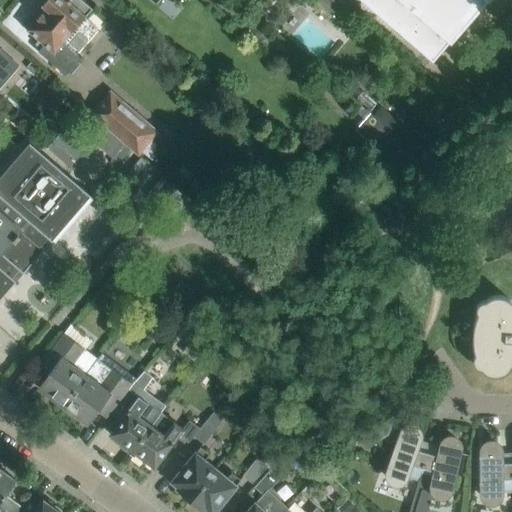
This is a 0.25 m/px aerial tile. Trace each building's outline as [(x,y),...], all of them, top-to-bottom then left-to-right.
[(46,7),(28,28),(45,43),(39,50),(66,73),(69,70),(72,72),(80,62),(78,60),(81,56),(76,52),(98,27),(85,15),(92,7),(84,0),(44,0),(45,1),(42,4),(46,7)] [(345,3),(341,0),(313,0),(319,4),(322,0),(327,0),(339,10),(345,3)] [(363,0),(395,28),(413,42),(433,60),(445,47),(485,0),(363,0)] [(0,66),(9,57),(0,49),(0,66)] [(111,90),(92,111),(92,112),(109,127),(128,143),(140,154),(160,130),(147,121),(111,90)] [(91,112),(82,122),(89,128),(100,137),(109,127),(92,112),(91,112)] [(390,130),(378,120),(370,112),(355,129),(376,148),(391,131),(390,130)] [(63,131),(48,148),(73,169),(92,146),(84,139),(79,145),(63,131)] [(0,300),(18,279),(15,276),(22,269),(25,271),(47,246),(44,243),(49,237),(52,239),(53,238),(52,238),(90,194),(91,195),(91,194),(30,141),(29,142),(30,142),(0,176),(0,300)] [(183,164),(175,174),(187,184),(195,174),(183,164)] [(320,182),(310,181),(309,192),(319,193),(320,182)] [(260,199),(257,204),(262,208),(266,202),(260,199)] [(120,274),(110,287),(117,293),(127,280),(120,274)] [(181,280),(171,291),(186,305),(196,294),(181,280)] [(511,301),(511,300),(509,298),(506,297),(504,296),(502,295),(499,295),(497,295),(494,295),(491,296),(488,298),(485,300),(483,300),(481,301),(479,302),(478,303),(477,305),(476,306),(476,308),(476,310),(476,312),(477,313),(476,317),(475,320),(474,325),(473,329),(473,332),(472,335),(472,338),(472,341),(473,344),(473,348),(474,352),(474,354),(473,356),(473,357),(473,359),(473,360),(473,361),(473,363),(474,364),(475,366),(476,366),(477,367),(478,368),(480,368),(481,368),(483,370),(486,372),(488,374),(492,375),(495,375),(496,375),(499,375),(501,374),(504,373),(506,371),(509,369),(510,367),(511,365),(511,364),(511,301)] [(55,365),(39,387),(64,404),(86,375),(85,374),(97,358),(84,349),(63,333),(45,358),(55,365)] [(132,384),(110,368),(109,364),(102,359),(98,359),(97,358),(85,374),(86,375),(64,404),(88,422),(103,401),(114,409),(123,397),(132,384)] [(123,416),(110,434),(121,441),(118,444),(130,453),(162,411),(138,394),(152,376),(144,371),(132,384),(131,386),(123,397),(114,409),(123,416)] [(184,426),(162,411),(130,453),(142,462),(144,458),(155,467),(178,437),(187,444),(194,435),(200,427),(190,419),(184,426)] [(213,411),(200,427),(194,435),(204,443),(224,419),(213,411)] [(419,480),(430,443),(419,440),(420,438),(420,436),(420,435),(420,434),(420,432),(419,430),(418,428),(417,427),(415,426),(414,425),(412,425),(410,425),(408,425),(407,426),(405,427),(404,428),(403,429),(402,429),(402,431),(388,470),(388,472),(387,474),(388,476),(388,477),(389,479),(390,480),(392,481),(394,482),(396,483),(398,483),(399,483),(401,482),(402,481),(404,480),(405,479),(405,478),(406,476),(419,480)] [(450,489),(460,448),(460,446),(459,444),(459,442),(458,441),(457,440),(455,439),(454,438),(452,438),(450,437),(448,438),(446,438),(444,440),(443,441),(442,443),(441,444),(441,446),(430,443),(419,480),(408,511),(427,511),(433,492),(434,493),(435,494),(437,495),(439,496),(442,496),(443,496),(444,495),(446,494),(447,493),(448,492),(449,491),(450,490),(450,489)] [(501,492),(501,491),(511,490),(511,452),(500,453),(501,451),(501,449),(500,447),(499,445),(498,444),(496,442),(494,441),(492,441),(490,441),(488,441),(487,442),(485,443),(484,445),(483,446),(482,448),(482,450),(482,491),(482,492),(482,494),(483,496),(484,498),(485,499),(487,500),(488,501),(490,502),(491,502),(492,502),(494,501),(496,500),(498,499),(499,498),(500,496),(500,494),(501,492)] [(191,500),(218,466),(205,457),(209,453),(201,446),(173,481),(179,486),(177,488),(191,500)] [(243,474),(255,484),(270,469),(270,468),(257,457),(243,474)] [(229,476),(218,466),(191,500),(204,511),(206,508),(211,511),(213,511),(241,478),(232,471),(229,476)] [(6,494),(16,480),(0,467),(0,511),(14,511),(21,506),(21,505),(6,494)] [(287,507),(269,489),(279,478),(270,469),(255,484),(256,484),(255,485),(263,492),(245,511),(281,511),(283,511),(287,507)] [(60,511),(61,509),(55,505),(52,506),(43,499),(33,511),(29,511),(21,506),(14,511),(60,511)]
